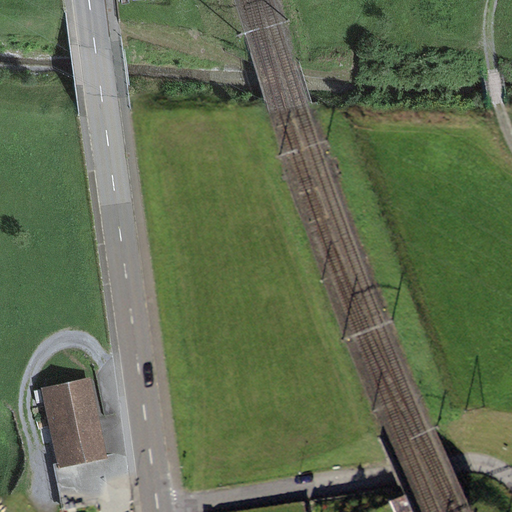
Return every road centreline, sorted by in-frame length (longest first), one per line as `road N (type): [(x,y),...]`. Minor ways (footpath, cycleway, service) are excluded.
road 1 (primary): [(89,0),(158,510)]
road 2 (unclassified): [(158,510),(470,463),(511,478)]
road 3 (track): [(511,139),(492,69),(493,0)]
